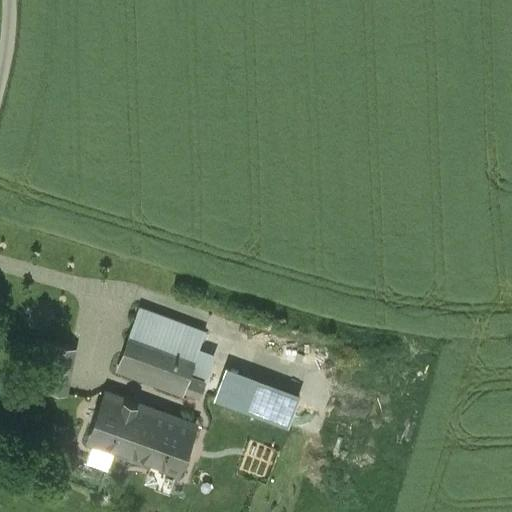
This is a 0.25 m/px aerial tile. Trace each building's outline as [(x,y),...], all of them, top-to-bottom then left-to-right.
[(80,307),(29,299),(21,340),(49,345),(72,349),(80,307)] [(204,331),(141,307),(133,329),(196,352),(204,331)] [(196,352),(133,329),(127,344),(128,345),(123,356),(124,357),(120,367),(182,391),(196,352)] [(72,349),(49,345),(41,387),(64,392),(72,349)] [(212,399),(286,424),(298,390),(223,365),(212,399)] [(123,389),(111,384),(108,393),(120,397),(123,389)] [(120,397),(108,393),(91,441),(137,457),(154,410),(120,397)] [(60,407),(36,403),(33,416),(58,421),(60,407)] [(194,424),(154,410),(137,457),(177,471),(194,424)]
